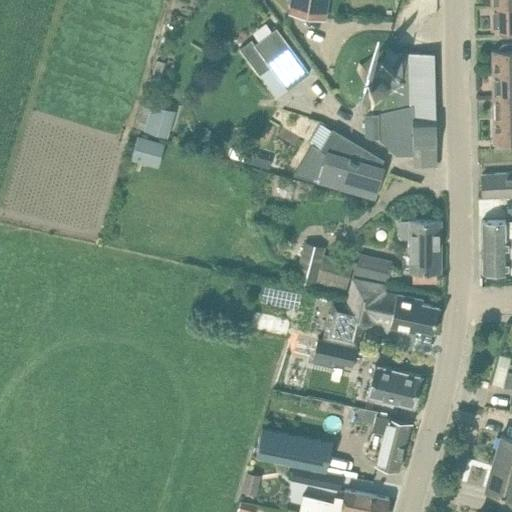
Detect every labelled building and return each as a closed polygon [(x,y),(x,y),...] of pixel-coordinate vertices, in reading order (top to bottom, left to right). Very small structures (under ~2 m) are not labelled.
[(289,0),(288,12),(325,19),(328,0),(289,0)] [(511,5),(491,5),(492,29),(502,29),(502,36),(511,35),(511,5)] [(310,71),(276,27),(254,44),(251,40),(239,49),(253,66),(264,58),(287,88),(310,71)] [(503,49),(492,49),(493,73),(511,72),(511,41),(502,42),(503,49)] [(413,106),(412,52),(399,52),(399,54),(389,48),(382,60),(381,60),(376,61),(370,65),(366,69),(366,73),(365,84),(368,89),(373,92),(377,92),(369,110),(378,113),(413,106)] [(434,52),(412,52),(413,106),(378,113),(378,114),(365,114),(366,133),(371,136),(379,135),(397,153),(414,153),(414,165),(421,165),(437,164),(434,52)] [(511,95),(511,72),(493,73),(493,96),(511,95)] [(511,95),(493,96),(493,118),(511,118),(511,95)] [(165,135),(173,108),(154,103),(147,129),(165,135)] [(511,118),(493,118),(494,142),(494,149),(504,149),(511,148),(511,118)] [(312,143),(294,173),(318,180),(347,188),(376,197),(382,177),(380,177),(379,180),(372,178),(374,174),(375,175),(384,158),(333,127),(320,148),(312,143)] [(139,137),(134,157),(154,162),(157,160),(162,144),(139,137)] [(511,171),(502,172),(482,173),(483,197),(511,195),(511,171)] [(440,217),(420,217),(410,218),(410,219),(401,219),(397,223),(397,230),(400,237),(410,238),(409,271),(416,271),(416,279),(420,278),(440,278),(440,217)] [(511,237),(511,219),(506,220),(502,220),(482,220),(483,272),(510,272),(510,252),(510,238),(511,237)] [(326,247),(325,247),(304,242),(301,254),(293,252),(290,261),(298,264),(294,278),(345,293),(354,261),(324,253),(326,247)] [(392,261),(361,252),(356,271),(387,280),(392,261)] [(333,304),(326,337),(358,344),(364,316),(377,319),(378,317),(391,320),(390,325),(415,330),(416,327),(434,330),(439,306),(421,303),(422,299),(397,293),(397,294),(383,291),(385,285),(385,284),(353,277),(347,307),(333,304)] [(353,364),(357,347),(318,338),(313,359),(332,363),(333,360),(353,364)] [(422,375),(375,363),(367,394),(414,406),(422,375)] [(410,422),(390,417),(389,416),(376,413),(377,412),(359,407),(356,418),(374,422),(372,429),(384,432),(377,463),(399,469),(410,422)] [(327,470),(333,442),(262,427),(256,456),(327,470)] [(511,436),(501,434),(493,460),(511,465),(511,436)] [(511,495),(511,465),(493,460),(485,487),(511,495)] [(344,476),(315,470),(294,466),(292,477),(341,487),(344,476)] [(385,511),(389,497),(370,493),(345,488),(343,498),(335,496),(334,502),(303,496),(300,511),(385,511)] [(256,511),(258,508),(240,503),(238,511),(240,511),(256,511)]
